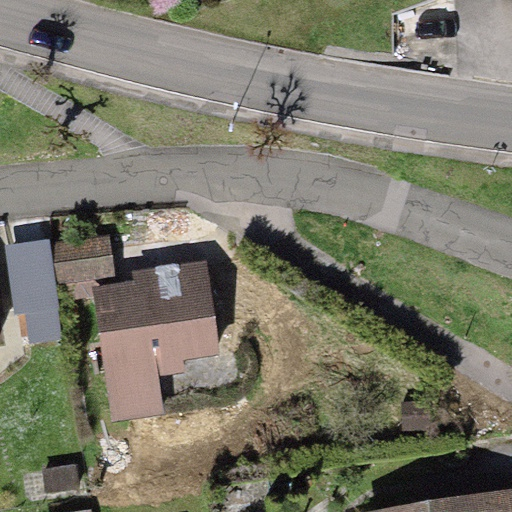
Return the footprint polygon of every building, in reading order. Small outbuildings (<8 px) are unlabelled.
[(115,276),(109,236),(49,243),(54,284),(115,276)] [(48,240),(4,245),(12,315),(25,313),(29,344),(61,340),(54,284),(49,243),(48,240)] [(133,281),(91,287),(109,423),(164,416),(159,377),(183,374),(181,359),(217,354),(205,262),(132,272),(133,281)] [(453,398),(425,390),(417,418),(445,425),(453,398)] [(74,463),(40,466),(43,492),(77,488),(74,463)] [(511,511),(511,489),(369,511),(511,511)]
